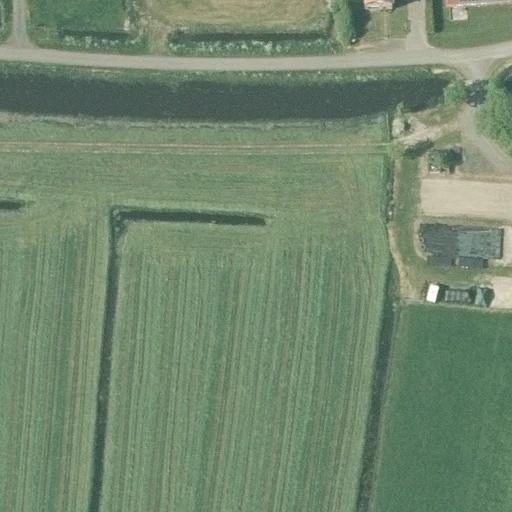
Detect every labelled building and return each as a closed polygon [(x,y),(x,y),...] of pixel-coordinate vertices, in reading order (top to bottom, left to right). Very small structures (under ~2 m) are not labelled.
[(362,0),(363,12),(391,11),(391,0),(362,0)] [(511,4),(511,0),(444,0),(445,9),(511,4)] [(415,172),(425,172),(424,153),(414,153),(415,172)] [(511,184),(413,182),(412,204),(511,207),(511,184)] [(511,228),(452,227),(451,255),(511,256),(511,228)] [(415,238),(415,250),(431,251),(431,238),(415,238)]
